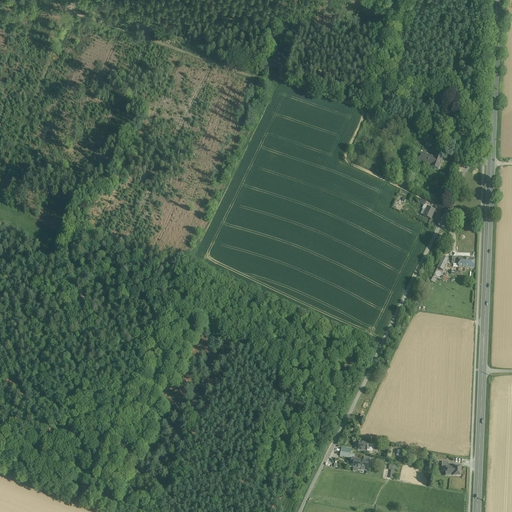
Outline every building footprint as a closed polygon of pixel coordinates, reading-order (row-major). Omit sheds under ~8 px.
[(273,69),(281,72),(284,64),(280,63),(280,60),(276,59),(273,69)] [(425,143),(431,145),(432,142),(434,143),(436,138),(427,136),(425,143)] [(430,156),(421,153),(417,162),(427,165),(430,156)] [(443,158),(435,155),(434,158),(431,167),(430,168),(438,171),(443,158)] [(403,180),(401,185),(409,189),(412,184),(403,180)] [(435,210),(427,207),(424,205),(422,209),(425,211),(423,216),(431,220),(435,210)] [(448,261),(443,258),(438,268),(443,271),(448,261)] [(474,258),(458,258),(458,263),(458,267),(474,268),(474,258)] [(375,445),(356,441),(355,449),(358,450),(374,453),(375,445)] [(363,461),(352,459),(350,467),(354,468),(353,471),(357,472),(358,469),(361,469),(361,470),(367,471),(369,462),(363,461)] [(397,467),(389,466),(389,470),(392,470),(390,478),(395,479),(397,467)] [(448,466),(446,466),(446,467),(445,476),(461,477),(461,467),(448,466)]
